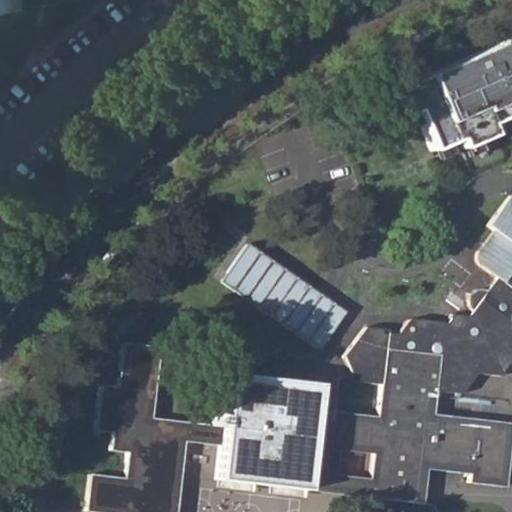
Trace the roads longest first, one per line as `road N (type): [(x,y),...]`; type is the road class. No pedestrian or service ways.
road 1 (tertiary): [(0,324),(67,236),(184,123),(278,54),(381,0)]
road 2 (residential): [(0,158),(99,58),(177,0)]
